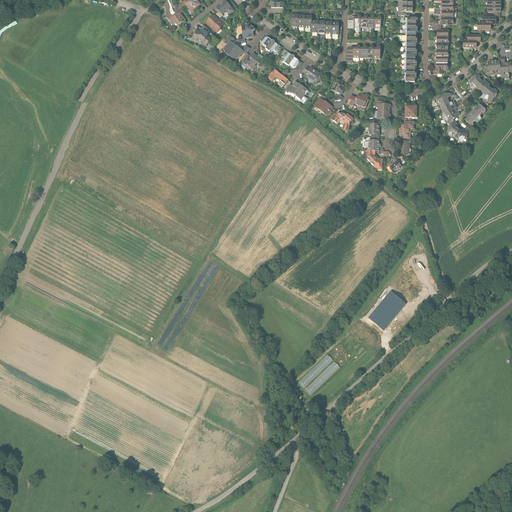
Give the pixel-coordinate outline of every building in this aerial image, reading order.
[(141,0),(147,7),(151,5),(153,8),(164,0),(141,0)] [(190,14),(201,7),(195,0),(188,0),(183,4),(185,7),(190,14)] [(235,12),(226,1),(216,9),(225,20),(235,12)] [(173,29),(185,21),(179,11),(177,9),(165,17),(173,29)] [(225,25),(213,15),(205,24),(217,34),(225,25)] [(290,28),(297,29),(298,17),(295,16),(291,16),(290,28)] [(297,29),(304,29),(305,17),(301,17),(298,17),(297,29)] [(308,17),(305,17),(304,29),(311,30),(312,22),(312,18),(308,17)] [(242,26),(243,40),(254,39),(253,32),(256,32),(252,25),(242,26)] [(201,29),(199,32),(196,30),(191,39),(208,48),(212,39),(208,37),(210,34),(201,29)] [(222,43),(226,46),(223,50),(225,54),(232,59),(237,61),(242,55),(243,53),(241,51),(233,44),(235,41),(228,36),(222,43)] [(260,46),(266,50),(272,42),(267,38),(260,46)] [(279,48),(272,42),(266,50),(273,56),(279,48)] [(245,46),(241,51),(243,53),(242,55),(245,57),(242,61),(246,63),(250,57),(247,54),(250,50),(245,46)] [(281,61),(287,66),(294,58),(287,53),(281,61)] [(255,74),(263,62),(253,54),(250,57),(246,63),(244,66),(255,74)] [(300,63),(294,58),(287,66),(289,67),(293,69),(295,69),(300,63)] [(499,59),(500,61),(501,75),(501,78),(505,78),(505,79),(509,79),(508,73),(511,73),(511,69),(511,63),(505,63),(505,59),(504,58),(499,59)] [(323,75),(310,67),(309,69),(307,67),(302,73),(305,75),(304,77),(316,85),(323,75)] [(291,83),(275,70),(268,79),(284,92),(285,90),(290,85),(291,83)] [(483,94),(483,95),(482,98),(485,100),(486,99),(487,100),(486,100),(488,101),(487,101),(487,102),(488,102),(490,103),(490,104),(491,103),(492,103),(495,96),(496,96),(497,92),(494,90),(492,91),(488,88),(490,86),(484,81),(482,82),(479,79),(480,78),(478,75),(474,77),(474,78),(469,81),(468,82),(468,83),(469,83),(469,84),(470,85),(470,86),(471,86),(471,87),(470,87),(473,90),(477,89),(478,90),(479,90),(479,91),(481,91),(481,92),(482,92),(482,93),(483,94)] [(335,82),(329,92),(340,98),(346,88),(335,82)] [(301,101),(308,91),(295,83),(293,86),(289,92),(301,101)] [(354,104),(364,108),(369,97),(362,94),(361,97),(357,96),(356,98),(354,104)] [(437,107),(447,102),(446,99),(450,97),(452,96),(451,94),(448,94),(444,94),(444,96),(438,98),(437,99),(437,100),(436,102),(436,103),(437,103),(437,105),(437,107)] [(352,107),(354,104),(356,98),(351,96),(347,105),(352,107)] [(334,108),(321,98),(314,107),(327,117),(334,108)] [(447,102),(437,107),(439,109),(441,108),(441,110),(442,111),(455,104),(453,101),(451,102),(448,104),(447,102)] [(455,104),(442,111),(442,115),(442,118),(443,119),(450,115),(449,115),(452,113),(451,111),(455,109),(455,108),(456,107),(455,104)] [(475,106),(473,109),(474,110),(470,115),(468,115),(466,117),(467,118),(465,120),(467,123),(468,123),(470,126),(473,125),(472,123),(475,121),(478,122),(482,119),(479,116),(482,113),(483,114),(485,112),(485,110),(486,110),(485,109),(484,109),(483,108),(479,105),(478,105),(479,105),(477,107),(475,106)] [(417,107),(405,107),(405,118),(416,118),(417,107)] [(336,115),(334,113),(329,120),(336,124),(338,121),(343,123),(342,130),(348,132),(351,119),(338,112),(336,115)] [(450,115),(443,119),(445,121),(446,121),(447,122),(446,123),(449,126),(453,121),(457,117),(459,114),(458,113),(455,114),(454,115),(452,113),(449,115),(450,115)] [(455,136),(459,130),(455,126),(457,124),(453,121),(449,126),(450,127),(448,128),(448,129),(447,130),(448,133),(449,136),(452,136),(455,137),(455,139),(455,136)] [(408,136),(409,131),(411,131),(414,131),(414,122),(404,122),(404,125),(400,125),(399,136),(403,136),(408,136)] [(379,135),(379,125),(369,125),(369,131),(371,131),(371,135),(379,135)] [(455,136),(455,139),(458,140),(461,142),(463,141),(465,138),(467,138),(468,133),(463,130),(462,131),(459,130),(455,136)] [(379,141),(368,141),(368,147),(368,152),(375,152),(378,152),(379,147),(380,148),(380,145),(379,145),(379,141)] [(403,142),(399,142),(399,143),(398,146),(399,146),(399,147),(399,150),(398,150),(398,154),(407,155),(408,148),(409,148),(409,143),(403,142)] [(375,152),(368,152),(366,151),(366,158),(375,168),(378,168),(378,170),(381,170),(382,160),(379,159),(375,155),(375,152)] [(395,159),(388,166),(394,173),(402,166),(405,163),(403,161),(403,160),(402,160),(402,161),(401,161),(398,163),(396,160),(395,159)] [(406,304),(390,292),(368,319),(383,331),(406,304)] [(298,383),(303,389),(333,361),(327,355),(298,383)] [(339,368),(333,362),(304,390),(311,397),(339,368)]
